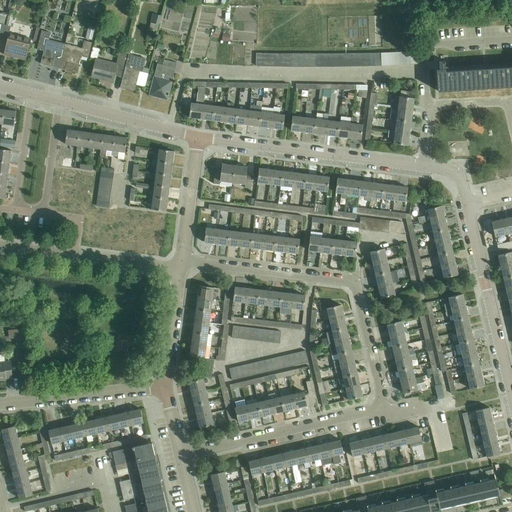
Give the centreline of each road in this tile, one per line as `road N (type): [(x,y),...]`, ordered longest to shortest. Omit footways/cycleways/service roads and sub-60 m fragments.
road 1 (unclassified): [(423,70),(185,70),(168,129)]
road 2 (residential): [(423,166),(197,138)]
road 3 (residential): [(180,454),(383,409)]
road 4 (residential): [(511,398),(466,205)]
road 5 (residential): [(352,285),(195,263),(178,269)]
road 6 (residential): [(0,404),(164,387)]
road 7 (residential): [(178,269),(197,138)]
road 8 (residential): [(383,409),(352,285)]
